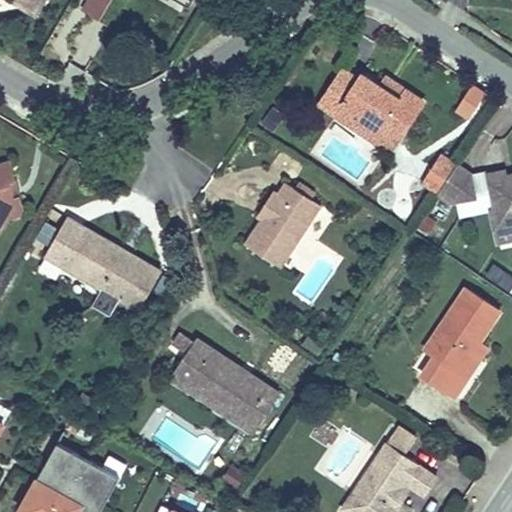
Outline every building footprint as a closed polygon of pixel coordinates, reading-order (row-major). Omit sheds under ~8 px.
[(364,46),(346,35),(321,78),(336,87),(347,69),(370,82),(366,89),(383,99),(387,93),(407,104),(430,66),(411,55),(406,64),(385,52),(366,41),(364,46)] [(411,55),(390,43),(385,52),(406,64),(411,55)] [(407,104),(387,93),(383,99),(366,89),(370,82),(347,69),(336,87),(396,123),(407,104)] [(453,108),(470,118),(486,92),(470,82),(453,108)] [(477,159),(473,134),(464,129),(447,156),(459,164),(477,159)] [(511,194),(511,136),(510,130),(486,136),(495,172),(489,174),(495,198),(511,194)] [(0,204),(7,193),(28,187),(14,138),(0,140),(0,204)] [(248,216),(290,242),(333,174),(291,149),(284,161),(276,156),(257,188),(263,191),(248,216)] [(47,225),(140,278),(141,278),(164,237),(70,185),(47,225)] [(511,194),(495,198),(498,212),(511,209),(511,194)] [(443,325),(431,346),(463,365),(475,345),(464,339),(483,306),(487,309),(505,278),(468,256),(432,319),(443,325)] [(184,316),(194,300),(187,296),(177,312),(184,316)] [(289,358),(194,300),(184,316),(194,323),(183,339),(206,353),(200,360),(216,370),(221,362),(247,377),(243,386),(265,398),(289,358)] [(476,346),(495,314),(487,309),(483,306),(464,339),(475,345),(476,346)] [(206,353),(183,339),(178,346),(200,360),(206,353)] [(247,377),(221,362),(216,370),(243,386),(247,377)] [(364,458),(353,477),(406,509),(421,484),(415,481),(399,472),(413,450),(429,459),(437,463),(439,461),(449,445),(394,412),(386,424),(399,431),(378,466),(364,458)] [(0,446),(12,426),(0,419),(0,446)] [(378,466),(399,431),(386,424),(364,458),(378,466)] [(108,511),(127,479),(62,443),(45,474),(42,478),(40,482),(23,511),(108,511)] [(415,481),(429,459),(413,450),(399,472),(415,481)]
